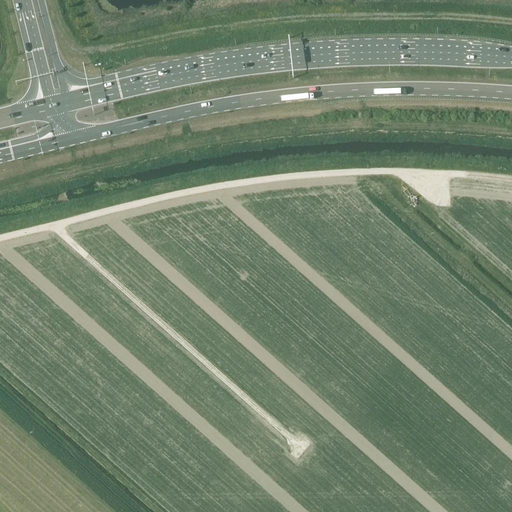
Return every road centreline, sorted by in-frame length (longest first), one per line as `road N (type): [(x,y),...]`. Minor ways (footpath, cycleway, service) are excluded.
road 1 (track): [(511,180),(385,171),(264,179),(0,237)]
road 2 (primary): [(511,57),(265,62),(66,102)]
road 3 (primary): [(67,138),(301,92),(511,92)]
road 4 (track): [(511,133),(240,120),(94,132)]
road 5 (track): [(56,224),(299,446)]
